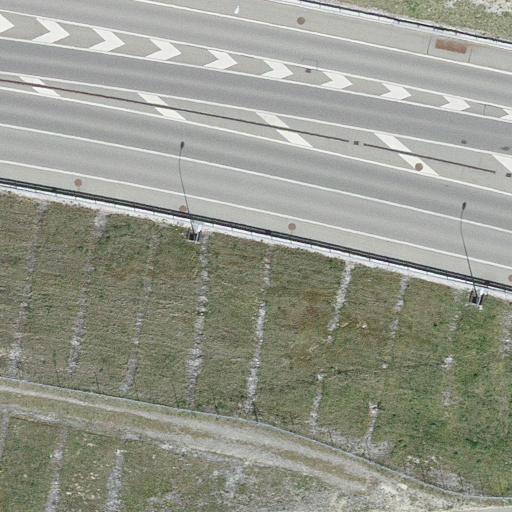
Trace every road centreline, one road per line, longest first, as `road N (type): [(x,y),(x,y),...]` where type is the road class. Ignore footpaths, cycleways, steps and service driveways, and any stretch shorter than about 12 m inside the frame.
road 1 (motorway): [(511,145),(0,55)]
road 2 (motorway): [(511,95),(36,0)]
road 3 (motorway): [(50,131),(511,230)]
